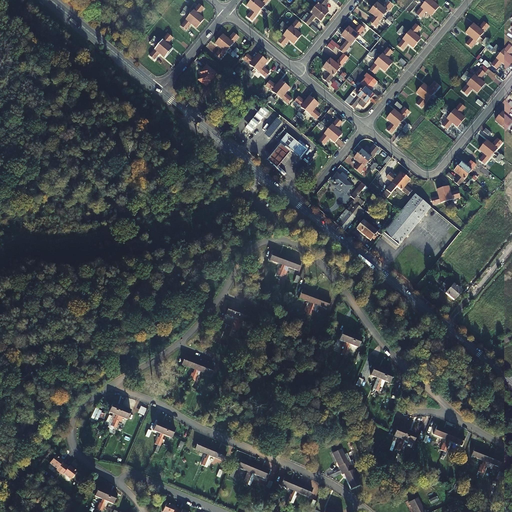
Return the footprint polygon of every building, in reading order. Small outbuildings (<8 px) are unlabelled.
[(257,0),(252,0),(251,2),(261,11),(270,0),(261,0),(260,2),(257,0)] [(323,0),(316,10),(326,18),(329,14),(324,10),(329,3),(324,0),(323,0)] [(428,0),(425,4),(435,12),(439,7),(434,3),(436,0),(428,0)] [(251,24),(261,11),(251,2),(247,7),(252,11),(246,20),(251,24)] [(377,4),(373,8),(383,17),(384,17),(392,6),(388,2),(382,8),(377,4)] [(435,12),(425,4),(414,18),(418,21),(426,12),(431,17),(435,12)] [(199,5),(190,16),(200,25),(204,20),(199,16),(204,10),(199,5)] [(383,17),(373,8),(370,13),(375,17),(370,23),(376,28),(378,25),(377,24),(383,17)] [(326,18),(316,10),(305,23),(310,27),(317,19),(322,23),(326,18)] [(196,29),(200,25),(190,16),(181,27),(186,31),(191,25),(196,29)] [(297,31),(304,22),(299,18),(288,33),(298,41),(303,36),(297,31)] [(474,25),(470,29),(480,37),(489,27),(484,23),(479,29),(474,25)] [(416,25),(407,36),(417,44),(421,40),(415,35),(421,29),(416,25)] [(349,28),(345,33),(355,41),(364,30),(359,26),(354,32),(349,28)] [(223,36),(219,40),(229,49),(241,35),(235,29),(233,32),(235,33),(228,40),(223,36)] [(474,45),(480,37),(470,29),(466,34),(471,38),(466,44),(473,50),(476,46),(474,45)] [(295,46),(298,41),(288,33),(279,43),(284,47),(289,41),(295,46)] [(355,41),(345,33),(341,37),(347,42),(341,48),(332,41),(330,43),(343,55),(355,41)] [(169,34),(159,46),(168,55),(172,50),(167,45),(174,38),(169,34)] [(413,49),(417,44),(407,36),(396,49),(401,53),(408,45),(413,49)] [(220,60),(229,49),(219,40),(215,45),(220,49),(215,55),(220,60)] [(511,45),(510,44),(501,55),(511,63),(511,61),(511,56),(509,54),(511,50),(511,45)] [(165,59),(168,55),(159,46),(150,57),(154,61),(159,55),(165,59)] [(390,47),(379,60),(389,68),(393,64),(388,59),(394,51),(390,47)] [(369,56),(376,62),(379,59),(376,56),(378,54),(375,50),(369,56)] [(244,59),(255,68),(263,58),(259,55),(255,60),(248,55),(244,59)] [(349,59),(343,55),(336,64),(330,60),(326,64),(337,73),(349,59)] [(507,67),(511,63),(501,55),(492,65),(497,69),(502,63),(507,67)] [(268,61),(263,58),(255,68),(265,77),(269,72),(263,67),(268,61)] [(385,73),(389,68),(379,60),(370,71),(374,75),(380,69),(385,73)] [(337,73),(326,64),(322,69),(328,73),(323,80),(327,84),(337,73)] [(203,83),(207,86),(216,75),(206,66),(201,71),(204,74),(197,81),(202,84),(203,83)] [(480,70),(471,81),(481,89),(485,84),(480,80),(485,74),(480,70)] [(368,82),(360,92),(370,100),(374,95),(369,91),(376,83),(372,79),(371,79),(367,76),(365,79),(368,82)] [(477,94),(481,89),(471,81),(462,92),(467,96),(472,90),(477,94)] [(265,87),(276,96),(284,86),(280,83),(275,88),(269,82),(265,87)] [(424,85),(421,89),(430,97),(439,87),(435,83),(429,89),(424,85)] [(289,90),(284,86),(276,96),(287,105),(291,100),(285,95),(289,90)] [(421,108),(430,97),(421,89),(416,94),(422,98),(417,104),(421,108)] [(366,105),(370,100),(360,92),(353,101),(349,98),(346,101),(350,105),(354,108),(356,106),(356,107),(359,103),(364,107),(366,105)] [(295,102),(306,111),(314,101),(310,97),(306,102),(299,97),(295,102)] [(319,104),(314,101),(306,111),(313,116),(311,119),(314,122),(321,115),(314,110),(319,104)] [(460,104),(451,115),(461,123),(465,119),(460,114),(465,108),(460,104)] [(240,134),(247,140),(269,113),(262,108),(240,134)] [(394,110),(391,115),(400,123),(407,116),(410,119),(413,116),(409,113),(409,112),(405,109),(400,115),(394,110)] [(503,112),(500,117),(510,125),(511,122),(511,112),(509,117),(503,112)] [(395,130),(400,123),(391,115),(387,119),(392,124),(387,130),(392,134),(392,133),(395,136),(398,133),(395,130)] [(457,128),(461,123),(451,115),(442,125),(447,129),(452,123),(457,128)] [(339,117),(328,131),(338,139),(342,134),(337,130),(344,121),(339,117)] [(500,136),(510,125),(500,117),(496,122),(501,126),(496,132),(500,136)] [(335,144),(338,139),(328,131),(319,141),(324,145),(329,139),(335,144)] [(286,134),(279,142),(300,159),(308,149),(304,146),(303,148),(286,134)] [(488,142),(484,146),(494,154),(503,143),(498,139),(493,146),(488,142)] [(276,169),(289,153),(280,145),(267,161),(276,169)] [(362,150),(358,155),(368,163),(377,152),(375,151),(377,149),(374,146),(367,155),(362,150)] [(485,165),(494,154),(484,146),(480,151),(485,155),(480,161),(485,165)] [(368,163),(358,155),(354,160),(359,164),(354,169),(360,175),(363,171),(362,171),(368,163)] [(462,163),(458,168),(468,176),(477,165),(472,161),(467,167),(462,163)] [(459,186),(468,176),(458,168),(454,172),(459,176),(454,182),(459,186)] [(386,178),(397,188),(406,178),(401,174),(397,179),(390,173),(386,178)] [(338,188),(346,195),(352,188),(336,175),(330,182),(334,185),(332,187),(336,190),(338,188)] [(410,181),(406,178),(397,188),(407,196),(411,191),(405,186),(410,181)] [(470,188),(475,182),(472,179),(467,185),(470,188)] [(365,187),(361,183),(350,197),(354,200),(365,187)] [(460,198),(459,195),(458,192),(450,194),(448,187),(443,189),(447,201),(460,198)] [(433,205),(447,201),(443,189),(437,191),(439,197),(431,200),(433,205)] [(491,199),(497,203),(502,196),(500,195),(501,193),(496,190),(491,199)] [(416,195),(401,213),(384,233),(384,234),(399,246),(431,208),(416,195)] [(510,220),(511,217),(511,213),(505,208),(504,210),(502,208),(503,206),(499,203),(497,205),(494,203),(493,205),(493,206),(510,220)] [(367,204),(362,210),(365,213),(370,207),(370,206),(367,204)] [(357,215),(362,210),(356,205),(350,212),(355,216),(357,215)] [(510,220),(493,206),(492,208),(494,210),(492,212),(495,215),(496,214),(499,216),(498,217),(506,224),(508,223),(510,220)] [(373,210),(370,207),(365,213),(370,217),(371,215),(370,214),(373,210)] [(350,212),(349,213),(347,211),(337,223),(339,225),(338,226),(344,231),(356,217),(355,216),(350,212)] [(375,237),(378,233),(365,223),(358,231),(371,242),(373,239),(374,241),(376,238),(375,237)] [(451,258),(471,277),(479,268),(460,250),(457,254),(456,252),(451,258)] [(276,276),(279,277),(287,257),(273,252),(269,260),(282,265),(280,269),(279,269),(276,276)] [(287,257),(279,277),(281,278),(284,271),(283,271),(285,266),(297,271),(301,263),(287,257)] [(263,258),(256,278),(260,279),(263,272),(272,275),(275,268),(269,266),(271,261),(263,258)] [(447,280),(443,284),(457,296),(461,291),(447,280)] [(497,281),(493,286),(510,300),(511,298),(510,296),(511,294),(497,281)] [(457,296),(443,284),(441,282),(439,284),(441,286),(439,289),(454,301),(457,296)] [(510,300),(493,286),(489,290),(504,303),(506,300),(509,302),(510,300)] [(306,314),(308,315),(316,296),(302,290),(299,298),(311,303),(309,308),(308,307),(306,314)] [(316,296),(308,315),(311,316),(314,309),(312,309),(314,305),(327,309),(330,301),(316,296)] [(236,331),(243,312),(229,306),(226,315),(235,318),(232,326),(234,326),(230,337),(233,338),(236,331)] [(474,317),(491,329),(498,319),(482,307),(474,317)] [(243,312),(236,331),(238,332),(241,326),(240,325),(242,321),(254,326),(257,318),(243,312)] [(344,356),(352,335),(343,331),(339,341),(341,342),(340,346),(343,348),(341,355),(344,356)] [(361,339),(352,335),(344,356),(346,357),(348,350),(349,345),(357,348),(361,339)] [(188,382),(191,383),(199,362),(185,357),(182,365),(194,370),(192,375),(191,375),(188,382)] [(199,362),(191,383),(194,384),(196,377),(195,377),(197,372),(210,377),(213,368),(199,362)] [(373,390),(375,391),(383,371),(375,367),(371,376),(378,379),(377,384),(375,383),(373,390)] [(383,371),(375,391),(377,392),(380,386),(379,385),(381,380),(389,384),(393,375),(383,371)] [(110,426),(113,428),(122,407),(113,403),(109,412),(116,416),(115,420),(113,420),(110,426)] [(137,412),(143,415),(146,408),(140,406),(137,412)] [(122,407),(113,428),(116,429),(119,422),(117,421),(119,417),(127,420),(131,411),(122,407)] [(95,408),(91,418),(96,420),(101,410),(95,408)] [(154,445),(157,446),(166,426),(157,422),(153,431),(160,434),(158,438),(157,438),(154,445)] [(166,426),(157,446),(161,447),(163,440),(162,440),(164,436),(171,439),(175,430),(166,426)] [(440,451),(443,452),(450,432),(436,427),(433,435),(446,440),(444,445),(442,444),(440,451)] [(396,451),(398,452),(406,431),(397,428),(394,437),(401,440),(400,445),(398,444),(396,451)] [(406,431),(398,452),(401,453),(404,446),(403,446),(404,441),(412,444),(415,435),(406,431)] [(464,438),(450,432),(443,452),(446,453),(447,449),(449,450),(452,443),(461,446),(464,438)] [(201,466),(204,467),(213,448),(198,442),(195,450),(207,455),(205,460),(204,459),(201,466)] [(213,448),(204,467),(207,469),(210,462),(209,461),(210,457),(223,462),(226,453),(213,448)] [(332,452),(341,471),(351,467),(349,462),(347,463),(340,448),(332,452)] [(477,473),(480,474),(488,454),(474,448),(471,457),(483,462),(481,466),(480,466),(477,473)] [(59,472),(66,464),(62,461),(63,460),(56,454),(49,462),(57,468),(56,469),(59,472)] [(488,454),(480,474),(483,475),(486,468),(485,468),(486,463),(499,468),(502,460),(488,454)] [(246,485),(248,486),(257,466),(243,460),(239,469),(252,474),(250,479),(249,478),(246,485)] [(66,464),(59,472),(62,475),(63,473),(71,480),(77,472),(70,466),(69,467),(66,464)] [(270,472),(257,466),(248,486),(251,487),(254,480),(253,480),(255,475),(267,481),(270,472)] [(351,467),(341,471),(342,475),(344,474),(351,489),(359,485),(351,467)] [(290,503),(298,484),(284,478),(280,486),(292,492),(290,496),(290,495),(287,502),(290,503)] [(312,489),(298,484),(290,503),(292,505),(295,498),(294,497),(296,493),(308,498),(312,489)] [(99,511),(108,491),(99,487),(95,496),(102,499),(100,504),(99,503),(96,510),(99,511)] [(117,495),(108,491),(99,511),(101,511),(105,505),(103,505),(105,501),(113,504),(117,495)] [(413,511),(426,511),(426,510),(423,511),(416,496),(408,500),(413,511)] [(166,503),(162,511),(176,511),(178,510),(174,508),(175,507),(166,503)]
